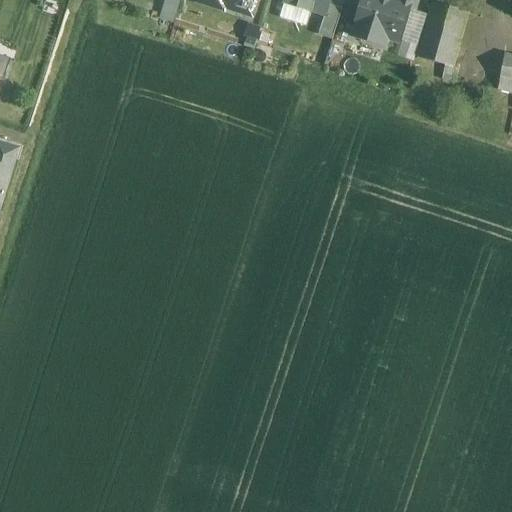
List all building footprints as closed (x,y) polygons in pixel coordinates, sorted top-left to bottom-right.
[(174,21),(178,0),(164,0),(160,18),(174,21)] [(255,0),(221,0),(220,5),(251,15),(255,0)] [(282,0),(282,4),(326,18),(331,0),(282,0)] [(410,5),(393,0),(363,0),(352,36),(384,46),(387,38),(398,42),(410,5)] [(468,12),(432,4),(417,60),(454,69),(468,12)] [(0,94),(11,59),(0,55),(0,94)] [(511,59),(503,58),(497,91),(511,93),(511,59)] [(23,147),(0,139),(0,154),(13,159),(12,160),(18,161),(23,147)] [(0,192),(3,191),(12,160),(13,159),(0,154),(0,192)]
